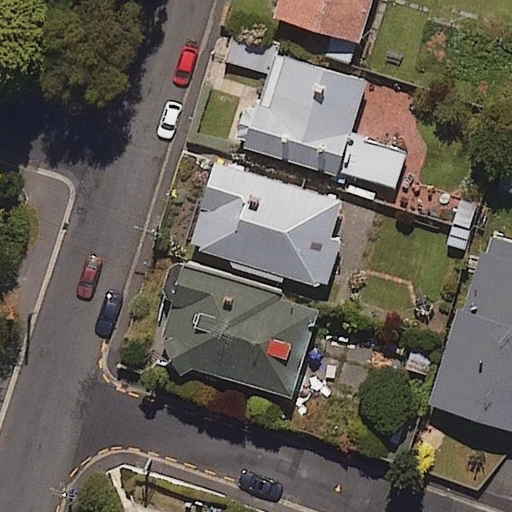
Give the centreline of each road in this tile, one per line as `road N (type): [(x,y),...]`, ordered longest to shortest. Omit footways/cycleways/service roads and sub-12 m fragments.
road 1 (residential): [(399,511),(51,394)]
road 2 (residential): [(131,158),(51,394)]
road 3 (residential): [(179,0),(131,158)]
road 4 (residential): [(0,120),(131,158)]
road 5 (residential): [(51,394),(14,511)]
